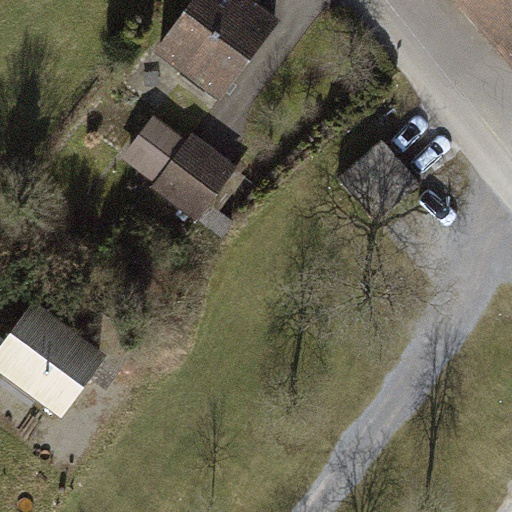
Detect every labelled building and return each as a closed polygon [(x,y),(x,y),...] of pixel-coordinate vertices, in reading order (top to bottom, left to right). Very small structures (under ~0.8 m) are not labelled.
[(190,0),(159,43),(225,93),(283,15),(262,0),(190,0)] [(511,0),(454,0),(511,69),(511,0)] [(190,131),(151,101),(116,147),(207,215),(250,158),(198,120),(190,131)] [(378,222),(423,184),(384,139),(339,177),(378,222)] [(112,340),(34,282),(0,327),(0,360),(62,407),(112,340)]
